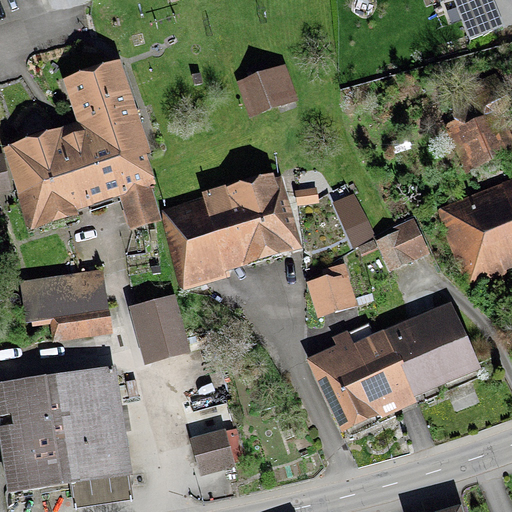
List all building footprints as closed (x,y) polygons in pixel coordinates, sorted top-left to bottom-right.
[(503,28),(491,0),(438,0),(440,5),(451,0),(452,0),(469,41),(503,28)] [(236,84),(249,120),(298,102),(285,66),(268,72),(265,61),(244,69),(248,79),(236,84)] [(150,181),(143,158),(146,157),(147,157),(120,70),(70,86),(83,129),(80,130),(13,151),(33,218),(73,205),(115,192),(120,191),(130,225),(158,216),(147,182),(150,181)] [(194,87),(202,85),(200,75),(192,77),(194,87)] [(511,143),(500,115),(507,111),(494,80),(446,101),(456,125),(447,130),(466,174),(511,153),(511,143)] [(195,268),(287,241),(270,182),(238,192),(236,186),(206,194),(208,199),(163,212),(185,287),(199,283),(195,268)] [(511,253),(511,182),(510,183),(511,187),(511,189),(441,216),(462,272),(511,253)] [(313,192),(299,194),(300,204),(315,202),(313,192)] [(374,238),(354,195),(336,204),(356,247),(374,238)] [(416,224),(378,241),(390,268),(428,252),(416,224)] [(319,319),(353,308),(341,268),(321,274),(324,282),(308,287),(319,319)] [(50,326),(52,344),(112,336),(105,285),(21,297),(25,326),(31,326),(32,328),(50,326)] [(174,298),(128,310),(144,368),(190,356),(174,298)] [(451,304),(385,333),(415,402),(481,373),(451,304)] [(415,402),(385,333),(374,337),(369,327),(348,336),(347,333),(332,340),(336,349),(307,362),(340,439),(416,406),(415,402)] [(115,368),(0,386),(0,431),(0,432),(0,451),(7,499),(70,490),(73,511),(74,511),(133,503),(130,480),(132,480),(115,368)] [(235,470),(225,432),(190,441),(200,479),(235,470)]
